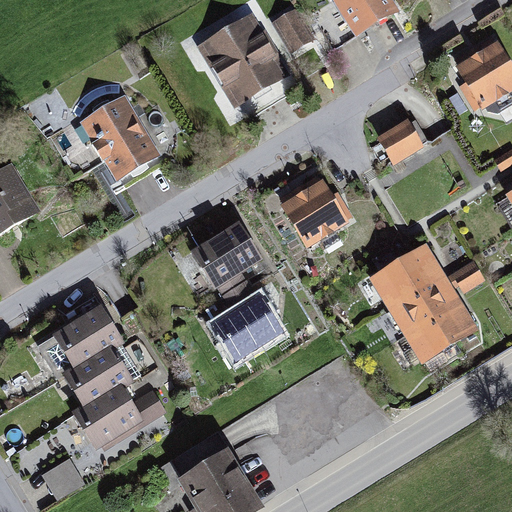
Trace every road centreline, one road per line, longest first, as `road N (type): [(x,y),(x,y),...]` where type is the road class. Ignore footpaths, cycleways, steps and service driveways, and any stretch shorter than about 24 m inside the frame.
road 1 (residential): [(0,313),(356,102),(396,55),(485,0)]
road 2 (tertiary): [(300,511),(511,382)]
